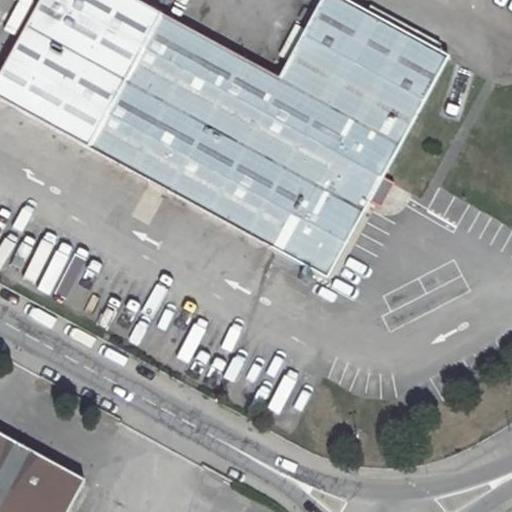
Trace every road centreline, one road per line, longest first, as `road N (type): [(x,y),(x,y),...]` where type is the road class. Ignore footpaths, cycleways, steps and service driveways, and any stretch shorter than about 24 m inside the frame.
road 1 (unclassified): [(300,485),(0,323)]
road 2 (unknown): [(511,275),(456,236),(409,245),(390,280),(374,360)]
